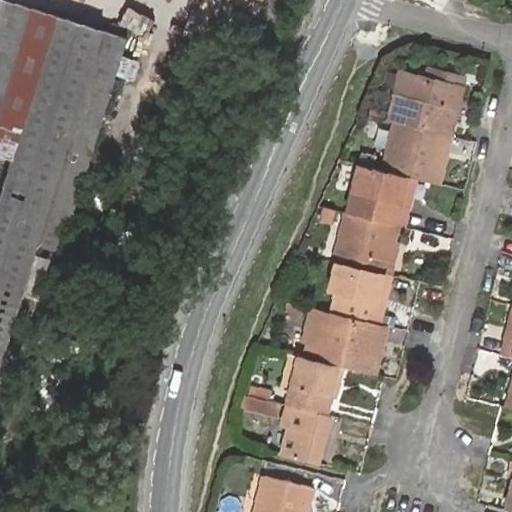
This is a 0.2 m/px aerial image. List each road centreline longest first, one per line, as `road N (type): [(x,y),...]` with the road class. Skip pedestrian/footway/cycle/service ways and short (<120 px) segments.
road 1 (tertiary): [(339,0),(190,359),(165,511)]
road 2 (residential): [(511,106),(433,462)]
road 3 (residential): [(511,39),(364,0)]
